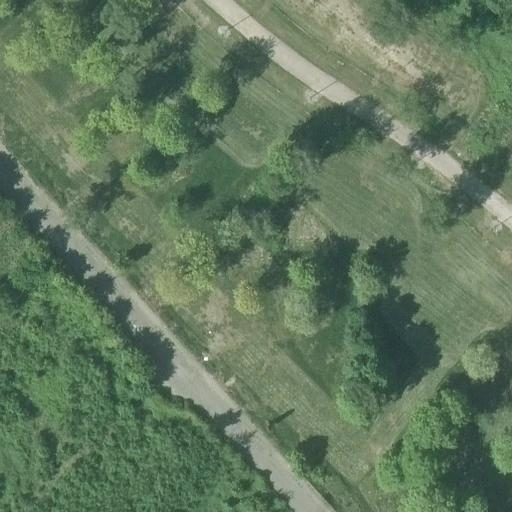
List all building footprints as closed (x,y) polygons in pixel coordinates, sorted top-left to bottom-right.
[(300,0),(339,19),(348,0),(300,0)] [(157,4),(126,25),(165,80),(196,59),(157,4)] [(374,73),(461,106),(474,71),(388,39),(374,73)] [(0,104),(18,93),(0,65),(0,104)] [(225,81),(204,109),(263,153),(284,125),(225,81)] [(55,198),(90,175),(50,113),(14,136),(55,198)] [(296,172),(362,196),(372,166),(306,142),(296,172)] [(159,245),(103,204),(82,232),(138,273),(159,245)] [(158,307),(205,367),(237,342),(190,282),(158,307)] [(511,360),(511,338),(502,353),(511,360)] [(280,447),(310,422),(263,365),(233,390),(280,447)] [(511,470),(509,469),(494,496),(511,505),(511,470)]
